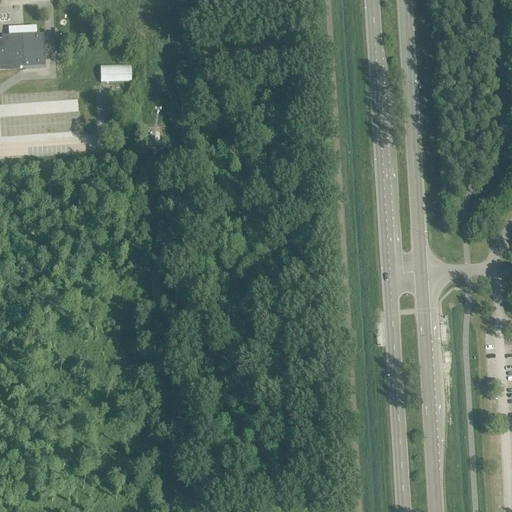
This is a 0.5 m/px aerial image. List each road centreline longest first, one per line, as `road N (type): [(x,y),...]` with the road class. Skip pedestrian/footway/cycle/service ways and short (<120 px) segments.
road 1 (secondary): [(438,511),(404,0)]
road 2 (secondary): [(374,0),(406,511)]
